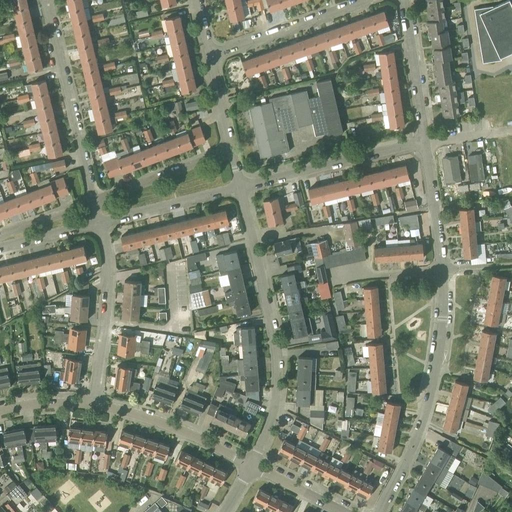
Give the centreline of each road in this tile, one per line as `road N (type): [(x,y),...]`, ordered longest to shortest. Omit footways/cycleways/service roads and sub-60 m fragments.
road 1 (residential): [(380,511),(414,441),(439,338),(441,270),(424,142)]
road 2 (residential): [(251,465),(273,407),(276,369),(239,187)]
road 3 (residential): [(93,201),(44,0)]
road 4 (residential): [(239,187),(424,142)]
road 5 (residential): [(93,405),(106,295),(97,222)]
road 6 (residential): [(93,405),(151,420),(251,465)]
road 7 (residential): [(208,55),(365,0)]
road 8 (residential): [(231,150),(93,201)]
road 9 (residential): [(97,222),(239,187)]
road 10 (residential): [(424,142),(401,0)]
